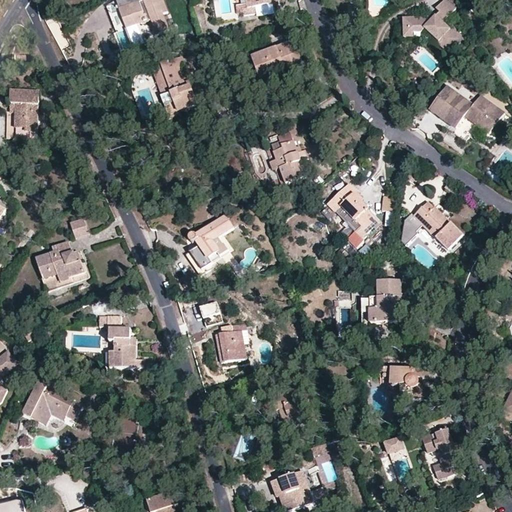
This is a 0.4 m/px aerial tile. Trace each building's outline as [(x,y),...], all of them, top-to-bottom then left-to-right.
[(169,12),(164,0),(120,0),(117,1),(128,29),(149,21),(148,17),(150,16),(157,34),(170,30),(163,14),(169,12)] [(274,4),(273,0),(247,0),(248,5),(243,6),(244,13),(244,16),(258,14),(257,7),(265,6),(274,4)] [(452,29),(444,23),(457,8),(447,0),(445,0),(438,10),(443,14),(436,23),(432,20),(412,21),(413,32),(416,34),(417,34),(424,33),(427,30),(441,42),(440,43),(452,54),(465,38),(453,28),(452,29)] [(266,13),(265,6),(257,7),(258,14),(266,13)] [(413,32),(412,21),(407,21),(408,40),(417,39),(417,34),(416,34),(413,32)] [(152,22),(143,25),(149,40),(157,37),(152,22)] [(305,65),(295,41),(253,58),(262,79),(266,78),(291,68),(292,71),(305,65)] [(183,58),(161,66),(172,94),(165,97),(162,98),(169,117),(199,105),(190,80),(186,81),(181,69),(186,67),(183,58)] [(154,69),(165,97),(172,94),(161,66),(154,69)] [(268,80),(292,71),(291,68),(266,78),(268,80)] [(506,113),(482,96),(475,106),(448,87),(432,110),(458,129),(467,117),(491,134),(506,113)] [(14,90),(13,107),(18,107),(17,113),(17,128),(27,129),(27,133),(39,133),(40,91),(14,90)] [(464,140),(475,127),(467,119),(456,133),(464,140)] [(280,138),(283,145),(286,152),(278,155),(276,156),(278,161),(281,170),(287,185),(308,177),(302,161),(309,158),(306,151),(304,152),(300,153),(298,148),(292,133),(280,138)] [(276,149),(278,155),(286,152),(283,145),(276,149)] [(281,170),(278,161),(271,164),(275,172),(281,170)] [(418,177),(408,169),(402,178),(412,185),(418,177)] [(358,192),(349,184),(329,204),(336,212),(343,207),(362,227),(357,233),(350,240),(359,250),(373,237),(369,234),(381,221),(361,202),(355,195),(358,192)] [(459,190),(450,184),(445,190),(454,196),(459,190)] [(364,199),(358,192),(355,195),(361,202),(364,199)] [(385,212),(395,212),(396,198),(386,197),(385,212)] [(336,212),(357,233),(362,227),(343,207),(336,212)] [(461,238),(445,222),(438,215),(433,211),(432,213),(427,207),(414,221),(412,219),(406,225),(403,245),(408,249),(420,237),(418,235),(423,230),(447,253),(461,238)] [(438,215),(445,222),(450,217),(442,210),(438,215)] [(234,230),(227,219),(203,235),(200,231),(188,240),(193,248),(198,245),(200,249),(196,252),(186,258),(200,278),(212,270),(211,267),(212,266),(209,261),(220,254),(213,244),(220,240),(234,230)] [(90,234),(84,220),(71,225),(76,240),(90,234)] [(186,258),(196,252),(193,248),(188,240),(179,246),(186,258)] [(209,261),(212,266),(230,254),(225,246),(224,247),(220,240),(213,244),(220,254),(209,261)] [(85,273),(82,261),(76,263),(73,254),(69,243),(54,248),(55,253),(39,259),(45,281),(44,281),(47,292),(72,283),(70,278),(85,273)] [(79,253),(73,254),(76,263),(82,261),(79,253)] [(403,303),(403,281),(379,282),(379,298),(371,299),(372,324),(399,323),(399,317),(399,303),(403,303)] [(340,293),(340,300),(352,300),(352,292),(340,293)] [(132,344),(132,338),(132,330),(122,329),(122,317),(100,317),(100,327),(105,327),(105,331),(111,331),(112,343),(116,343),(117,369),(146,368),(146,361),(138,361),(138,344),(132,344)] [(254,331),(252,324),(247,326),(246,323),(232,325),(234,332),(217,336),(223,364),(248,359),(242,331),(245,330),(246,333),(254,331)] [(38,336),(34,329),(25,335),(29,341),(38,336)] [(0,407),(4,403),(9,391),(3,384),(5,382),(2,379),(19,365),(9,353),(0,359),(0,407)] [(388,378),(394,378),(394,368),(386,368),(384,369),(383,370),(382,372),(388,373),(388,378)] [(394,368),(394,378),(394,386),(401,386),(403,396),(404,410),(418,409),(417,400),(424,399),(423,388),(421,386),(422,385),(422,383),(422,381),(420,378),(430,379),(430,369),(394,368)] [(82,409),(73,404),(74,402),(39,383),(26,410),(35,415),(33,419),(44,425),(51,410),(66,418),(67,416),(76,421),(82,409)] [(289,430),(311,422),(301,395),(300,390),(273,399),(278,412),(281,411),(289,430)] [(307,393),(301,395),(311,422),(317,420),(307,393)] [(396,411),(404,410),(403,396),(395,397),(396,411)] [(24,414),(33,419),(35,415),(26,410),(24,414)] [(63,422),(66,418),(51,410),(44,425),(47,427),(53,417),(63,422)] [(152,437),(162,440),(166,425),(155,422),(152,437)] [(171,426),(166,425),(162,440),(167,441),(171,426)] [(460,452),(453,428),(426,436),(431,453),(441,450),(445,465),(438,467),(441,477),(450,475),(451,476),(468,471),(462,451),(460,452)] [(390,457),(407,450),(402,437),(385,444),(390,457)] [(330,443),(316,448),(318,455),(332,450),(330,443)] [(309,489),(303,474),(273,485),(279,500),(282,499),(285,507),(286,511),(296,511),(315,505),(309,489)] [(314,487),(309,489),(315,505),(320,503),(314,487)] [(176,511),(174,507),(177,506),(172,492),(148,500),(151,511),(176,511)] [(26,511),(24,501),(0,507),(0,511),(26,511)]
